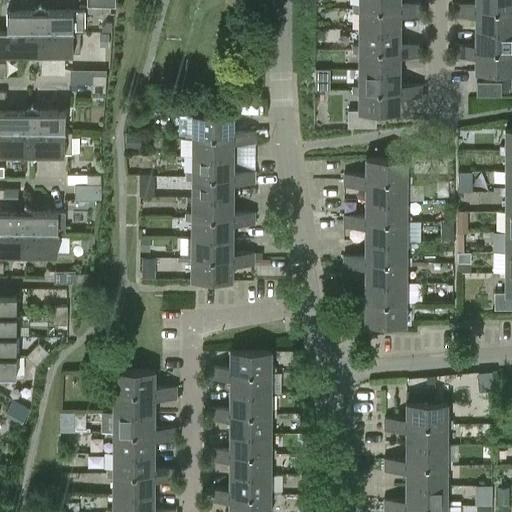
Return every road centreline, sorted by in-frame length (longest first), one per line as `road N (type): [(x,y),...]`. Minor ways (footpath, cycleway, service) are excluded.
road 1 (residential): [(307,304),(285,149),(280,0)]
road 2 (residential): [(191,511),(192,323),(307,304)]
road 3 (residential): [(511,356),(323,371)]
road 4 (residential): [(346,511),(323,371)]
